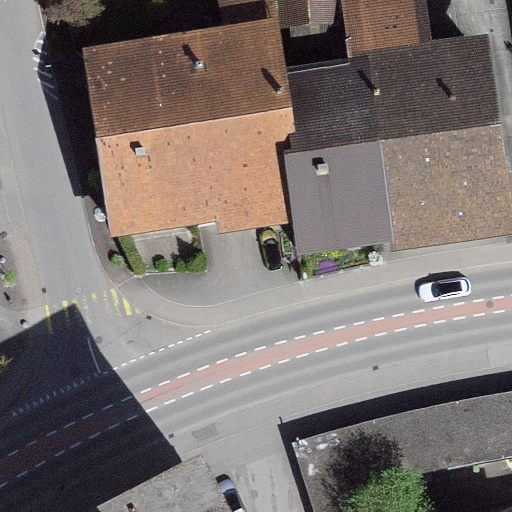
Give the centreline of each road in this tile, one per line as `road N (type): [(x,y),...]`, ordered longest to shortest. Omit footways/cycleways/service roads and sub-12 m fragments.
road 1 (primary): [(511,311),(320,346),(108,428)]
road 2 (residential): [(108,428),(0,27)]
